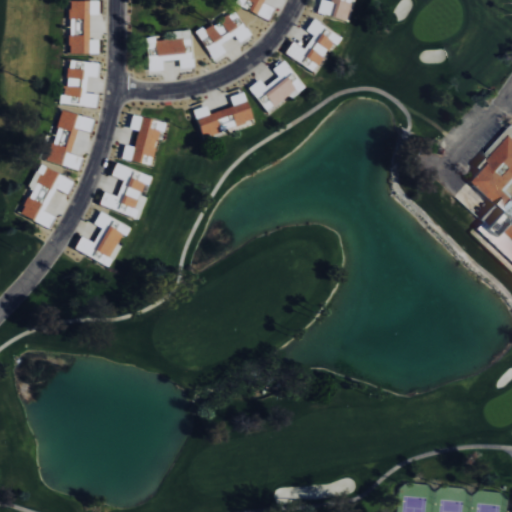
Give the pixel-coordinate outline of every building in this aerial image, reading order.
[(237,0),(234,6),(265,21),(272,9),(261,4),(263,0),(237,0)] [(315,14),(345,21),(349,0),(328,0),(328,2),(319,0),(315,14)] [(96,1),(67,2),(67,55),(96,55),(96,40),(87,41),(87,15),(96,15),(96,1)] [(195,36),(214,64),(225,57),(218,46),(231,37),(238,48),(250,39),(232,11),(195,36)] [(282,54),(313,74),(336,37),(310,20),(303,32),(310,36),(302,50),(290,43),(282,54)] [(143,39),(147,73),(160,71),(159,62),(176,60),(177,69),(191,68),(187,31),(163,33),(163,37),(143,39)] [(58,104),(95,108),(96,95),(83,94),(85,77),(98,78),(100,64),(67,61),(63,96),(58,95),(58,104)] [(301,88),(282,61),(270,70),(275,78),(262,87),(257,81),(247,89),(265,114),(301,88)] [(191,109),(199,138),(250,124),(241,90),(226,94),(230,108),(206,115),(204,106),(191,109)] [(46,163),(78,171),(81,158),(69,156),(75,130),(88,134),(91,120),(58,112),(46,163)] [(120,160),(138,164),(139,156),(152,159),(160,123),(130,116),(127,130),(136,131),(132,148),(123,145),(120,160)] [(511,198),(504,192),(511,183),(511,132),(511,130),(466,183),(490,204),(475,223),(488,247),(511,267),(511,198)] [(149,177),(113,165),(108,178),(120,182),(115,197),(101,193),(97,206),(135,219),(146,186),(149,177)] [(71,181),(36,167),(27,189),(29,189),(18,217),(47,229),(52,217),(42,213),(52,190),(65,195),(71,181)] [(126,228),(97,214),(92,225),(99,229),(91,244),(78,237),(72,250),(107,267),(126,228)]
